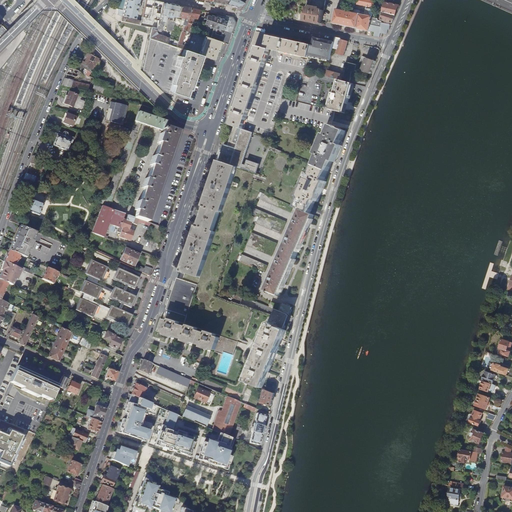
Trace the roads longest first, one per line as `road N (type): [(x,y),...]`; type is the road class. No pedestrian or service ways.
road 1 (secondary): [(251,511),(319,243),(391,45)]
road 2 (secondary): [(208,132),(145,333),(117,392)]
road 3 (residential): [(106,0),(65,60),(0,231)]
road 4 (tertiary): [(53,0),(171,115),(208,132)]
road 5 (unclassified): [(391,45),(252,17)]
road 6 (residential): [(117,392),(0,339)]
road 7 (secondary): [(117,392),(77,511)]
road 8 (secondary): [(252,17),(208,132)]
